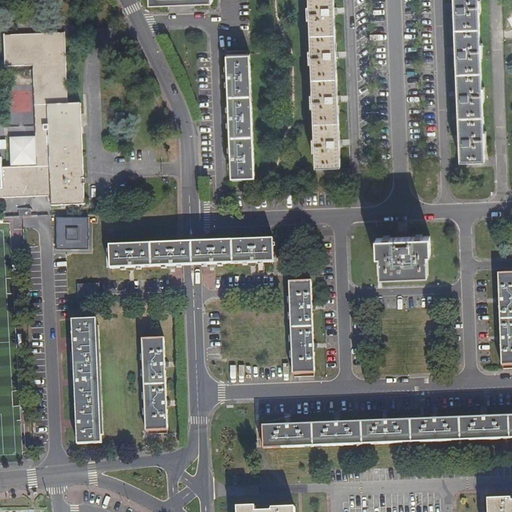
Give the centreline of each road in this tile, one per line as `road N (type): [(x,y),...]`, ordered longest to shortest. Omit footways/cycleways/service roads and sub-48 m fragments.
road 1 (residential): [(511,483),(199,487)]
road 2 (residential): [(44,221),(56,475)]
road 3 (tertiary): [(127,0),(182,118),(190,219)]
road 4 (unclassified): [(402,212),(393,0)]
road 5 (tertiary): [(190,219),(197,393)]
road 6 (residential): [(343,386),(197,393)]
road 7 (residential): [(336,215),(190,219)]
road 8 (residential): [(471,381),(343,386)]
road 9 (residential): [(467,288),(340,294)]
